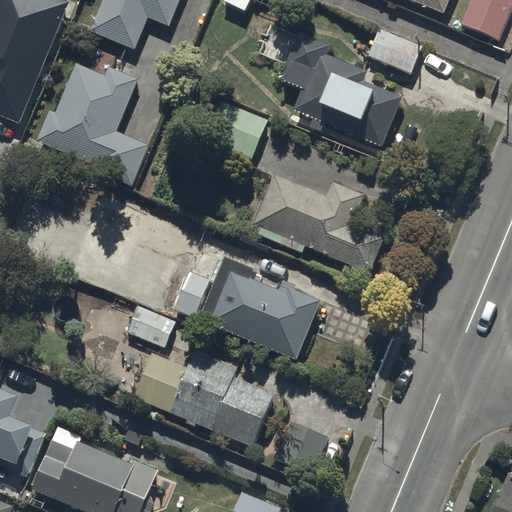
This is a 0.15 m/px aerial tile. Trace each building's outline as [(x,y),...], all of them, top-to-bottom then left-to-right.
[(0,0),(0,115),(19,123),(69,1),(67,0),(0,0)] [(103,0),(91,31),(137,48),(149,17),(170,26),(179,0),(103,0)] [(250,0),(222,0),(222,1),(244,12),(250,0)] [(404,0),(445,17),(451,0),(404,0)] [(511,9),(511,0),(510,0),(470,0),(459,26),(497,43),(511,9)] [(423,45),(379,26),(367,55),(411,73),(423,45)] [(367,71),(326,55),(329,46),(297,33),(277,81),(299,91),(292,110),(381,146),(402,97),(363,81),(367,71)] [(105,75),(76,64),(57,113),(48,110),(36,141),(92,163),(90,169),(131,185),(148,144),(117,131),(138,79),(108,67),(105,75)] [(302,252),(305,246),(370,273),(385,238),(352,224),(365,194),(334,180),(327,196),(274,173),(252,224),(260,227),(257,233),(302,252)] [(196,223),(166,210),(154,239),(185,251),(196,223)] [(213,323),(211,327),(296,365),(324,304),(294,291),(295,288),(283,282),(278,293),(251,281),(254,273),(226,260),(200,318),(213,323)] [(210,280),(190,271),(174,310),(194,319),(210,280)] [(176,325),(137,307),(125,332),(164,351),(176,325)] [(153,356),(134,399),(227,439),(223,449),(250,460),(277,397),(235,379),(239,371),(197,353),(189,372),(153,356)] [(19,401),(0,393),(0,461),(19,469),(16,475),(29,480),(47,437),(10,422),(19,401)] [(330,441),(289,424),(274,460),(314,477),(330,441)] [(59,429),(32,492),(78,511),(152,511),(154,506),(153,491),(159,474),(137,464),(135,469),(80,445),(83,440),(59,429)] [(511,511),(511,476),(508,475),(492,511),(511,511)] [(280,511),(281,511),(242,496),(235,511),(280,511)] [(11,511),(13,508),(0,503),(0,511),(11,511)]
